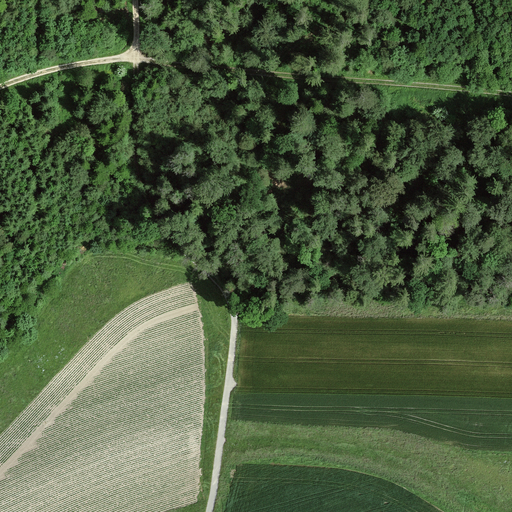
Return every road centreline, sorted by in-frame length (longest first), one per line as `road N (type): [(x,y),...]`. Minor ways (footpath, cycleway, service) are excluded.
road 1 (track): [(134,0),(138,189),(228,312),(204,511)]
road 2 (track): [(511,94),(134,59),(24,74),(0,89)]
